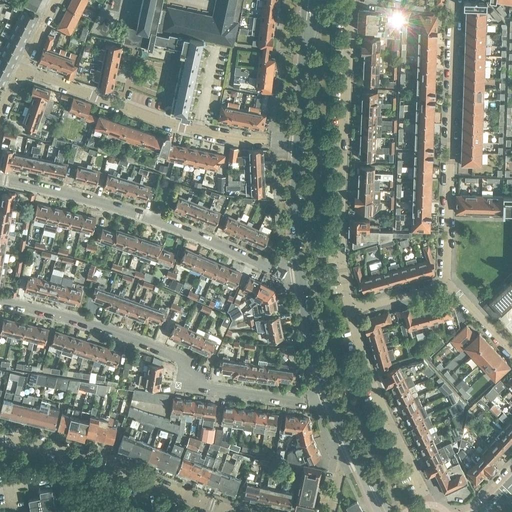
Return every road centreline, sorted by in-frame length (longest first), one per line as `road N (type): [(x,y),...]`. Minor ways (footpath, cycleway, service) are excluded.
road 1 (residential): [(331,393),(298,405),(207,394),(163,355),(0,305)]
road 2 (residential): [(299,275),(272,276),(113,208),(0,181)]
road 3 (residential): [(351,308),(343,269),(351,0)]
road 4 (residential): [(456,0),(447,284)]
road 5 (residential): [(0,447),(48,448),(230,511)]
road 6 (residential): [(435,511),(382,412),(351,308)]
road 7 (secondary): [(299,142),(309,0)]
road 8 (residential): [(299,142),(161,119)]
road 9 (residential): [(161,119),(172,67),(137,58),(122,106)]
road 10 (secondary): [(299,275),(299,142)]
road 11 (secondary): [(331,393),(299,275)]
